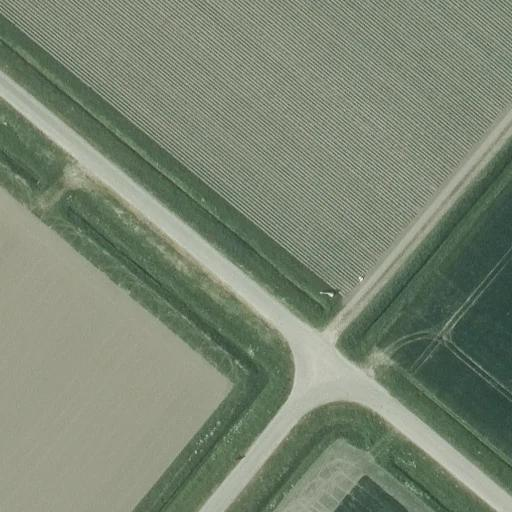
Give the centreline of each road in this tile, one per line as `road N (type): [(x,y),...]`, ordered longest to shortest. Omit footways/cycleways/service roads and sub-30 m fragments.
road 1 (unclassified): [(333,361),(0,83)]
road 2 (unclassified): [(511,510),(333,361)]
road 3 (unclassified): [(209,511),(333,361)]
